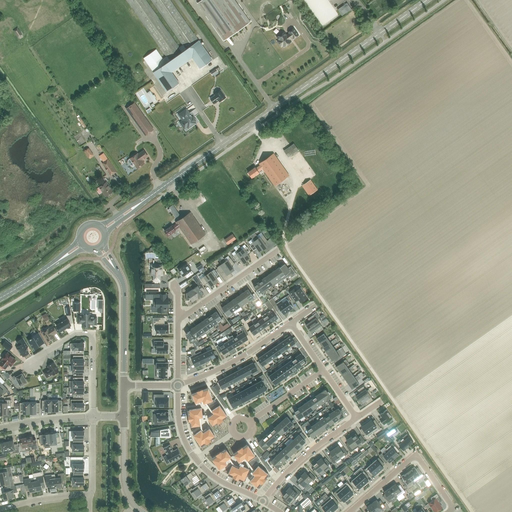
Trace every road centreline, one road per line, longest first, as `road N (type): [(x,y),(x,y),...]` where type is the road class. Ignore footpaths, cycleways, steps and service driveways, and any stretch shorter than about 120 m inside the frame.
road 1 (secondary): [(141,202),(427,0)]
road 2 (residential): [(349,511),(415,454),(453,508),(448,511)]
road 3 (residential): [(262,500),(195,459),(182,436),(177,385)]
road 4 (residential): [(93,416),(92,334),(75,334),(28,364)]
road 5 (residential): [(177,385),(225,366),(290,323)]
road 6 (residential): [(356,418),(303,456),(262,500)]
road 7 (residential): [(177,319),(277,249)]
